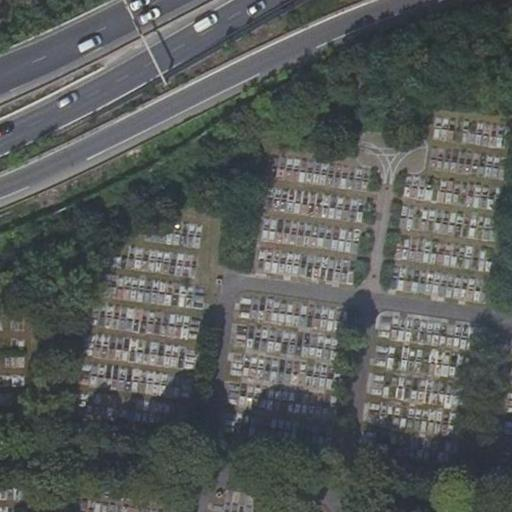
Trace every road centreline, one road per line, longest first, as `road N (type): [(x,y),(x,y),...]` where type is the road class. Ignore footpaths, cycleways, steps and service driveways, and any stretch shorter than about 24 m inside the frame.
road 1 (motorway): [(0,192),(304,44),(413,0)]
road 2 (motorway): [(0,142),(269,0)]
road 3 (motorway): [(0,77),(165,0)]
